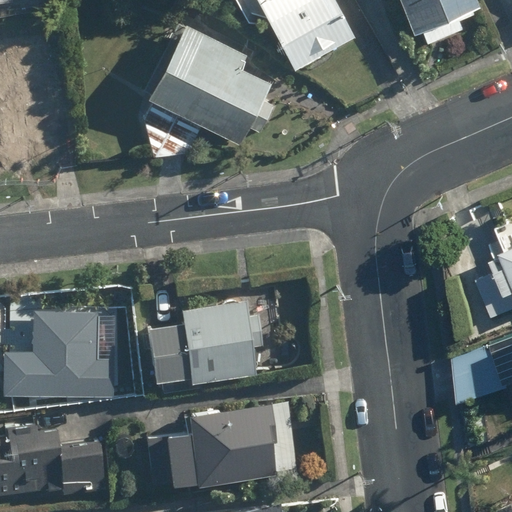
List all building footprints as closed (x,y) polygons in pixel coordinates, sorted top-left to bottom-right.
[(249,0),(289,70),(349,35),(328,0),(249,0)] [(421,43),(459,29),(454,16),(474,9),(470,0),(394,0),(408,35),(417,31),(421,43)] [(239,54),(176,23),(140,99),(233,144),(262,83),(232,68),(239,54)] [(0,129),(13,129),(14,137),(50,134),(41,32),(0,35),(0,129)] [(511,247),(498,253),(499,256),(488,261),(493,272),(476,279),(492,317),(511,308),(511,247)] [(181,382),(249,374),(246,347),(258,345),(254,313),(243,314),(241,300),(173,309),(175,323),(138,328),(145,382),(181,378),(181,382)] [(0,394),(109,396),(110,358),(93,357),(94,311),(29,309),(28,351),(0,350),(0,394)] [(488,341),(443,356),(461,406),(506,390),(488,341)] [(142,437),(148,484),(161,482),(162,486),(187,483),(187,486),(295,473),(286,401),(180,414),(182,433),(142,437)] [(0,493),(57,488),(58,493),(101,488),(96,440),(51,445),(49,429),(30,431),(29,424),(0,427),(0,435),(0,437),(0,493)] [(511,511),(511,503),(491,511),(511,511)]
